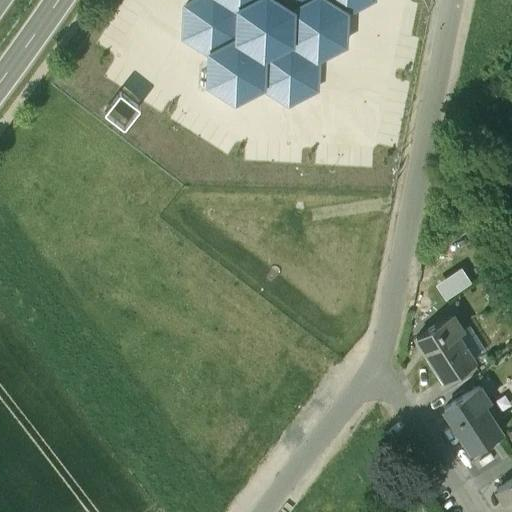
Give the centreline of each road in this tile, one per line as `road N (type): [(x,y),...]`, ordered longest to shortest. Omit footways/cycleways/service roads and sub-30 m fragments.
road 1 (residential): [(375,366),(454,0)]
road 2 (residential): [(264,511),(375,366)]
road 3 (residential): [(472,511),(375,366)]
